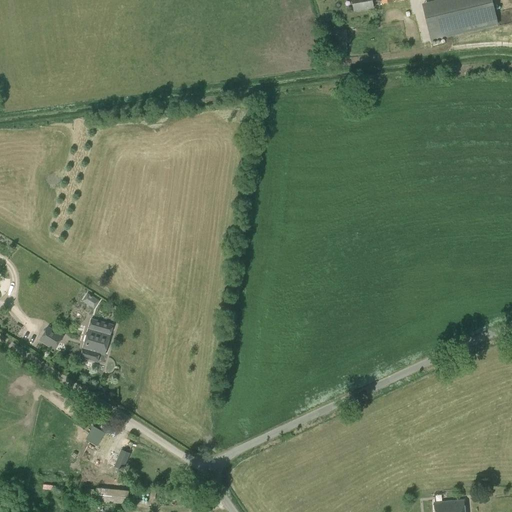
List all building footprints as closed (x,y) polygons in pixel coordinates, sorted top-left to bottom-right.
[(394,2),(393,0),(352,0),(355,11),(374,8),(373,3),(381,2),(382,4),(394,2)] [(431,42),(498,25),(492,0),(478,0),(424,13),(431,42)] [(348,53),(346,42),(339,43),(340,54),(348,53)] [(85,302),(95,309),(101,300),(90,294),(85,302)] [(105,355),(114,325),(92,319),(81,357),(98,362),(100,354),(105,355)] [(55,350),(64,336),(48,327),(40,341),(55,350)] [(94,426),(86,439),(98,446),(106,433),(94,426)] [(124,471),(131,453),(121,449),(114,467),(124,471)] [(95,501),(128,504),(129,491),(96,489),(95,501)] [(465,511),(464,500),(434,503),(434,511),(465,511)]
